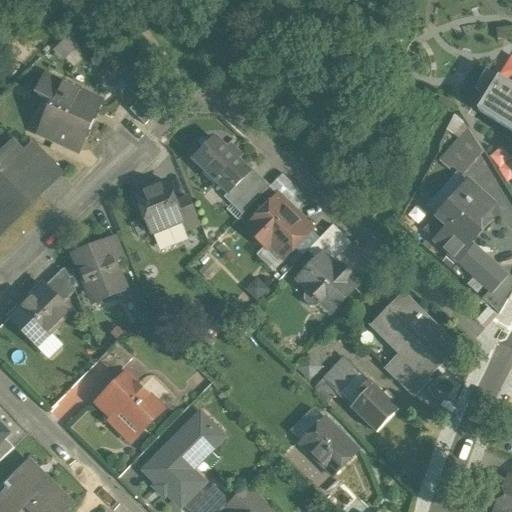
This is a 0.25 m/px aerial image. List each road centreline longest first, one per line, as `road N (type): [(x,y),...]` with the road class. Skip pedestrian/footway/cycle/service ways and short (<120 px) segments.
road 1 (residential): [(502,359),(203,82)]
road 2 (residential): [(0,287),(134,148)]
road 3 (residential): [(128,511),(0,384)]
road 4 (tertiary): [(502,359),(442,511)]
road 5 (track): [(203,82),(113,0)]
